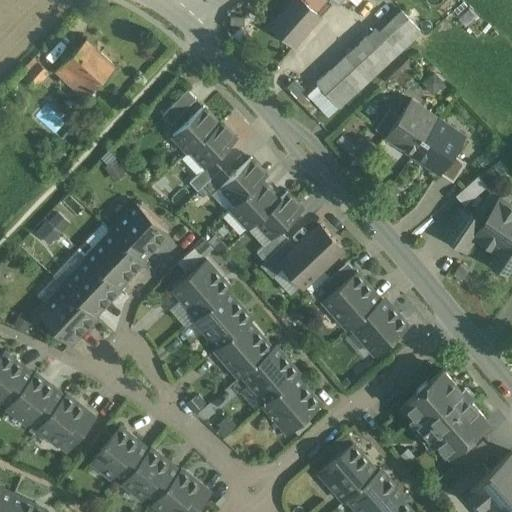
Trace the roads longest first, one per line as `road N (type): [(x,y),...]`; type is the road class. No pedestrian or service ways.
road 1 (tertiary): [(185,18),(452,318)]
road 2 (residential): [(193,424),(141,345),(111,345),(87,365)]
road 3 (residential): [(452,318),(350,410)]
road 4 (residential): [(350,410),(435,510)]
road 5 (residential): [(350,410),(257,488)]
road 6 (residential): [(87,365),(193,424)]
